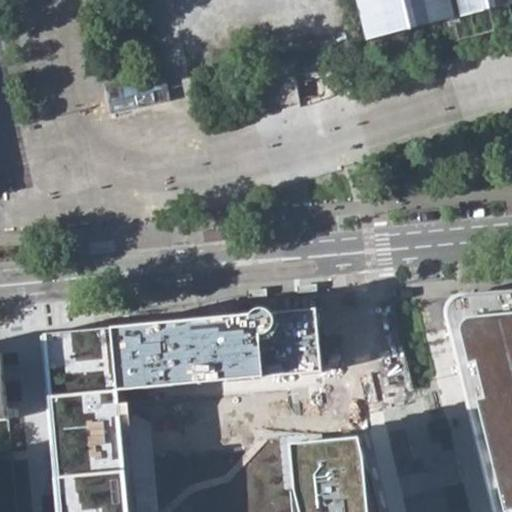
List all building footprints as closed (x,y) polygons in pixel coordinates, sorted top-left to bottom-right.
[(511,0),(357,0),(367,42),(455,21),(460,42),(511,28),(511,0)] [(511,511),(511,291),(456,296),(449,299),(446,304),(446,310),(465,386),(476,431),(487,473),(496,511),(511,511)] [(377,301),(403,422),(435,415),(409,294),(377,301)] [(315,308),(43,334),(59,511),(129,511),(119,392),(323,375),(315,308)] [(330,441),(294,446),(299,496),(292,498),(293,511),(370,511),(367,459),(362,438),(330,441)]
